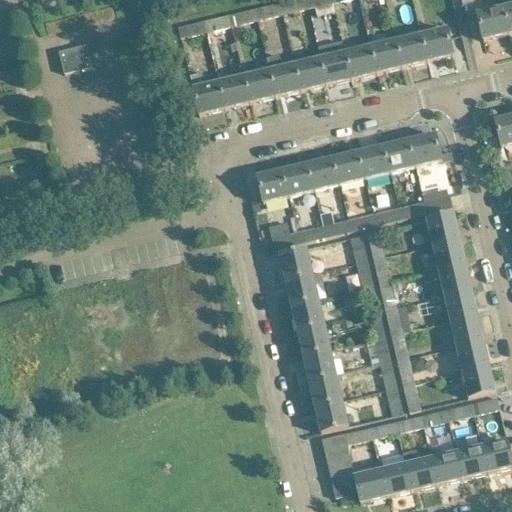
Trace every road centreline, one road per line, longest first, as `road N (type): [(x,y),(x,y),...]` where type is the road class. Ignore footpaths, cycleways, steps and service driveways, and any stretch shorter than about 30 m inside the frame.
road 1 (residential): [(303,511),(236,225),(227,174),(233,152),(248,141),(454,93)]
road 2 (residential): [(511,338),(454,93)]
